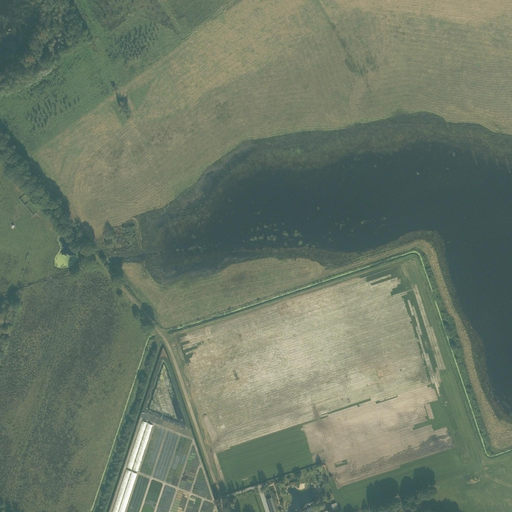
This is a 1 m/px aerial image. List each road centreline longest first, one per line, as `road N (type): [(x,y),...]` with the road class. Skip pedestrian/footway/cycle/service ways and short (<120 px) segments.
road 1 (track): [(0,146),(162,335)]
road 2 (track): [(162,335),(226,511)]
